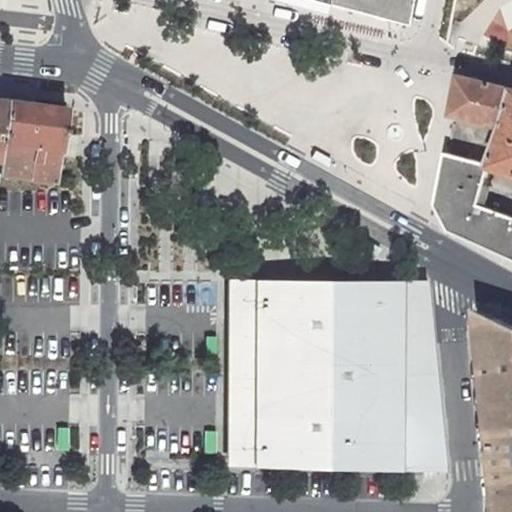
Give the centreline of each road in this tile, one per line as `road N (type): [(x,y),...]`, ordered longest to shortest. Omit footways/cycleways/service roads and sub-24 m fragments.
road 1 (residential): [(115,84),(105,508)]
road 2 (tertiary): [(453,266),(346,200),(115,84)]
road 3 (residential): [(474,511),(453,266)]
road 4 (residential): [(259,10),(422,55)]
